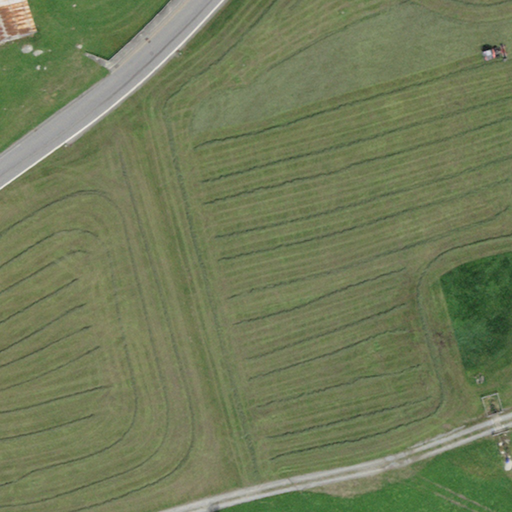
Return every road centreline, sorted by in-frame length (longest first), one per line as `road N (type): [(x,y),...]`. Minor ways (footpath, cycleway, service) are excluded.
road 1 (track): [(511,421),(402,462),(178,511)]
road 2 (tertiary): [(0,174),(112,91),(207,0)]
